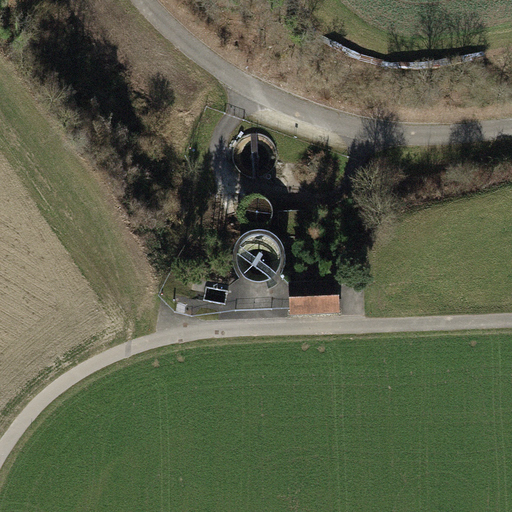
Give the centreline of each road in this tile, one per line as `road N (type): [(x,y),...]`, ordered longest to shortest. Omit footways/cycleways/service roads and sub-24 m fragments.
road 1 (track): [(511,319),(215,330),(153,342),(100,359),(59,385),(0,455)]
road 2 (track): [(136,0),(240,80),(350,129),(511,127)]
